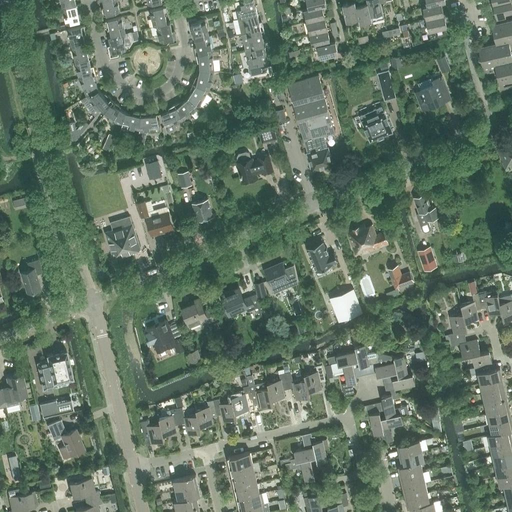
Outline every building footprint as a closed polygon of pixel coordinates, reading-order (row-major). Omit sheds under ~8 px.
[(117,0),(103,0),(106,10),(103,11),(104,15),(120,12),(117,0)] [(240,0),(242,7),(236,9),(238,18),(257,13),(255,1),(257,1),(257,0),(240,0)] [(325,0),(307,0),(309,8),(322,5),(326,4),(325,0)] [(367,0),(368,3),(372,20),(384,17),(380,0),(367,0)] [(506,0),(493,3),(496,18),(506,16),(505,12),(511,10),(511,3),(511,0),(506,0)] [(359,18),(356,6),(355,1),(343,4),(347,20),(359,18)] [(356,6),(359,18),(360,22),(372,20),(368,3),(356,6)] [(441,3),(428,6),(424,7),(427,19),(443,15),(441,3)] [(63,8),(67,24),(83,20),(82,16),(79,16),(77,4),(63,8)] [(322,5),(309,8),(305,9),(308,21),(324,17),(322,5)] [(167,23),(165,11),(167,11),(166,6),(150,10),(154,27),(157,26),(156,26),(167,23)] [(257,13),(238,18),(242,34),(264,29),(263,24),(260,25),(257,13)] [(443,15),(427,19),(429,31),(446,27),(443,15)] [(123,34),(125,33),(121,17),(105,20),(106,25),(109,24),(112,36),(122,34),(123,34)] [(324,17),(308,21),(310,33),(327,30),(324,17)] [(209,35),(205,18),(197,20),(196,18),(188,20),(190,27),(192,26),(195,38),(209,35)] [(496,42),(478,46),(480,54),(478,58),(482,60),(484,69),(495,66),(501,89),(511,86),(511,54),(509,42),(511,41),(511,18),(492,23),(496,42)] [(156,26),(157,26),(160,42),(169,40),(169,43),(177,41),(176,34),(173,34),(170,22),(167,23),(156,26)] [(85,42),(83,31),(85,30),(84,25),(68,29),(72,46),(85,42)] [(245,50),(265,45),(262,34),(265,33),(264,29),(242,34),(245,50)] [(313,46),(318,44),(330,42),(327,30),(310,33),(313,46)] [(112,36),(109,36),(112,49),(109,49),(110,57),(119,55),(118,52),(126,50),(123,34),(122,34),(112,36)] [(213,51),(209,35),(195,38),(198,50),(195,51),(196,55),(213,51)] [(330,42),(318,44),(321,57),(338,53),(335,41),(330,42)] [(89,59),(92,58),(91,53),(88,54),(85,42),(72,46),(75,62),(89,58),(89,59)] [(245,50),(250,69),(251,75),(266,72),(264,66),(272,64),(270,57),(268,57),(265,45),(245,50)] [(196,55),(197,59),(200,58),(200,70),(214,71),(213,51),(196,55)] [(445,55),(437,58),(443,71),(450,68),(445,55)] [(400,56),(392,58),(394,67),(402,65),(400,56)] [(89,58),(75,62),(79,78),(96,74),(95,70),(92,70),(89,59),(89,58)] [(194,80),(193,83),(209,90),(214,71),(200,70),(197,81),(194,80)] [(378,73),(383,92),(386,91),(388,99),(396,97),(389,70),(378,73)] [(87,96),(99,89),(94,78),(97,77),(96,74),(79,78),(87,96)] [(309,78),(288,84),(291,92),(292,95),(294,105),(294,106),(297,114),(301,128),(303,138),(304,141),(305,141),(308,150),(308,153),(316,150),(327,147),(324,135),(335,132),(332,120),(328,106),(325,96),(322,87),(322,84),(319,75),(309,78)] [(420,90),(416,91),(422,108),(426,107),(444,99),(450,97),(448,91),(442,76),(433,79),(435,84),(421,89),(420,90)] [(188,98),(199,106),(209,90),(193,83),(191,87),(194,88),(188,98)] [(81,99),(96,116),(111,98),(108,95),(106,97),(99,89),(87,96),(81,99)] [(175,104),(184,119),(199,106),(188,98),(180,105),(178,102),(175,104)] [(126,112),(116,106),(118,104),(115,101),(103,115),(121,125),(126,112)] [(176,129),(177,126),(175,123),(184,119),(175,104),(171,106),(173,109),(162,113),(165,127),(167,130),(170,132),(176,129)] [(362,120),(365,126),(370,139),(370,140),(371,140),(371,139),(379,136),(379,137),(384,135),(384,134),(392,131),(393,131),(393,130),(392,130),(385,111),(384,110),(384,111),(363,119),(362,119),(362,120)] [(140,130),(141,112),(137,112),(137,115),(126,112),(121,125),(140,130)] [(145,112),(141,112),(140,130),(160,128),(156,115),(145,116),(145,112)] [(74,121),(69,122),(72,136),(72,138),(73,140),(76,139),(89,124),(85,120),(77,129),(74,121)] [(272,123),(258,127),(262,142),(277,137),(272,123)] [(110,133),(107,140),(113,143),(116,136),(110,133)] [(506,170),(511,167),(511,138),(496,145),(506,170)] [(308,153),(313,171),(333,165),(328,147),(327,147),(316,150),(308,153)] [(237,156),(238,162),(243,181),(257,177),(256,172),(262,170),(263,172),(272,169),(268,155),(259,158),(259,159),(253,161),(252,158),(251,158),(249,152),(246,150),(239,152),(237,156)] [(158,160),(146,163),(150,178),(162,175),(158,160)] [(189,170),(179,173),(182,186),(192,183),(189,170)] [(419,212),(417,213),(423,230),(426,231),(430,230),(431,227),(428,220),(439,216),(436,207),(431,208),(426,193),(420,195),(419,194),(416,195),(415,196),(414,197),(419,212)] [(27,197),(20,199),(22,207),(29,205),(27,197)] [(213,216),(208,198),(193,203),(197,220),(213,216)] [(145,201),(137,203),(141,217),(149,215),(148,212),(145,201)] [(109,214),(106,202),(91,206),(94,218),(109,214)] [(149,217),(147,217),(148,219),(152,235),(161,233),(161,232),(173,228),(169,213),(167,206),(154,210),(148,212),(149,215),(149,217)] [(113,229),(105,232),(114,259),(134,253),(134,252),(141,249),(130,215),(111,222),(113,229)] [(347,231),(357,256),(389,243),(385,231),(377,234),(373,223),(366,226),(365,224),(347,231)] [(317,243),(307,247),(316,270),(333,264),(332,263),(338,260),(334,251),(329,254),(323,240),(317,243)] [(432,250),(420,254),(426,269),(437,265),(432,250)] [(464,251),(453,254),(455,262),(466,259),(464,251)] [(21,273),(28,293),(41,289),(37,275),(43,273),(39,259),(27,263),(30,270),(21,273)] [(294,264),(285,268),(283,261),(264,269),(271,286),(274,293),(298,282),(298,281),(294,263),(294,264)] [(399,265),(389,268),(396,287),(414,280),(411,271),(402,274),(399,265)] [(258,296),(266,294),(264,281),(255,283),(258,296)] [(240,289),(222,296),(229,314),(247,307),(248,310),(255,307),(259,306),(256,293),(250,296),(244,298),(240,289)] [(500,302),(499,297),(498,293),(497,289),(486,291),(486,289),(478,291),(478,293),(482,308),(487,307),(489,314),(502,311),(500,302)] [(345,292),(330,298),(339,320),(354,314),(345,292)] [(478,318),(476,309),(482,308),(478,293),(473,294),(474,301),(461,304),(463,312),(465,321),(466,321),(478,318)] [(511,294),(499,297),(500,302),(502,311),(504,320),(511,318),(511,294)] [(216,319),(211,307),(204,310),(200,300),(183,308),(190,326),(208,318),(209,322),(216,319)] [(466,321),(465,321),(463,312),(450,315),(454,333),(448,334),(449,339),(450,340),(465,336),(464,331),(468,330),(466,321)] [(149,331),(146,333),(148,338),(147,338),(148,339),(149,344),(149,345),(154,343),(155,344),(158,352),(175,344),(177,351),(185,349),(183,336),(174,338),(169,326),(166,320),(147,328),(149,331)] [(465,336),(450,340),(451,346),(460,344),(463,357),(472,354),(481,352),(478,339),(466,341),(465,336)] [(375,352),(368,353),(366,343),(358,345),(356,345),(357,350),(360,360),(359,360),(361,366),(370,364),(375,363),(376,366),(381,365),(379,357),(380,353),(375,352)] [(418,353),(426,351),(424,344),(417,346),(418,353)] [(45,389),(56,386),(57,386),(57,385),(56,381),(60,380),(66,379),(71,377),(73,377),(72,376),(67,351),(66,350),(65,350),(59,351),(54,353),(48,354),(47,354),(47,356),(48,360),(39,362),(37,363),(38,364),(43,388),(44,389),(45,389)] [(196,350),(189,352),(192,361),(198,359),(196,350)] [(338,361),(338,362),(339,364),(344,363),(353,361),(354,361),(359,360),(360,360),(357,350),(337,355),(338,361)] [(487,370),(486,365),(493,363),(490,350),(481,352),(472,354),(475,367),(470,368),(471,374),(478,373),(478,372),(487,370)] [(395,356),(380,352),(380,353),(379,357),(381,365),(376,366),(378,376),(398,371),(396,361),(395,356)] [(409,375),(409,374),(405,354),(395,356),(396,361),(398,371),(399,377),(409,375)] [(337,355),(328,357),(329,363),(338,361),(337,355)] [(344,363),(339,364),(338,362),(332,363),(332,364),(334,372),(345,370),(348,383),(344,384),(346,394),(355,392),(352,383),(358,381),(354,361),(353,361),(344,363)] [(427,361),(419,363),(420,369),(428,368),(427,361)] [(304,373),(305,378),(308,391),(309,391),(322,388),(321,381),(326,380),(322,364),(316,365),(317,370),(304,373)] [(478,372),(478,373),(480,383),(503,377),(500,367),(487,370),(478,372)] [(309,391),(308,391),(305,378),(293,381),(290,371),(285,373),(288,388),(294,387),(296,399),(310,396),(309,391)] [(271,400),(272,400),(285,396),(283,389),(288,388),(285,373),(279,374),(280,379),(267,382),(268,386),(271,400)] [(399,377),(393,378),(395,388),(416,383),(414,376),(414,373),(409,374),(409,375),(399,377)] [(3,392),(6,406),(20,403),(19,396),(27,394),(23,374),(7,377),(10,390),(3,392)] [(483,393),(505,388),(503,377),(480,383),(483,393)] [(268,386),(267,382),(267,381),(254,384),(253,379),(252,378),(247,379),(249,385),(252,401),(258,399),(260,407),(273,404),(272,400),(271,400),(268,386)] [(236,413),(249,410),(247,402),(252,401),(249,385),(243,387),(244,392),(231,395),(232,400),(236,413)] [(485,403),(507,398),(505,388),(483,393),(485,403)] [(387,415),(387,416),(397,414),(397,413),(393,398),(392,393),(382,395),(387,415)] [(236,413),(232,400),(220,403),(219,398),(213,399),(217,415),(222,414),(224,421),(237,417),(236,413)] [(487,413),(510,408),(507,398),(485,403),(487,413)] [(41,403),(40,403),(40,404),(43,415),(43,416),(44,416),(72,409),(73,409),(73,408),(71,400),(71,399),(70,399),(70,400),(56,403),(56,400),(56,399),(55,400),(41,403)] [(200,426),(201,426),(213,423),(212,416),(217,415),(213,399),(208,401),(209,405),(196,408),(197,413),(200,426)] [(37,404),(29,405),(33,420),(40,418),(37,404)] [(201,426),(200,426),(197,413),(184,416),(182,406),(176,408),(180,423),(185,422),(188,434),(202,431),(201,426)] [(176,408),(167,410),(168,415),(159,417),(160,422),(163,435),(164,435),(177,431),(175,424),(180,423),(176,408)] [(490,423),(511,418),(510,408),(487,413),(490,423)] [(381,417),(382,417),(380,411),(370,413),(375,433),(382,432),(385,431),(384,426),(383,426),(381,417)] [(385,431),(382,432),(383,437),(386,436),(387,442),(393,441),(389,425),(404,422),(402,415),(401,412),(397,413),(397,414),(387,416),(387,415),(382,417),(381,417),(383,426),(384,426),(385,431)] [(511,430),(511,429),(511,418),(490,423),(492,434),(511,430)] [(61,419),(47,425),(51,432),(54,439),(62,436),(65,444),(59,447),(63,457),(69,455),(85,448),(76,428),(67,432),(64,426),(61,419)] [(149,419),(146,420),(141,421),(144,437),(150,436),(151,442),(165,439),(164,435),(163,435),(160,422),(150,424),(149,419)] [(440,420),(433,422),(435,431),(442,429),(440,420)] [(488,434),(490,445),(511,440),(511,435),(511,430),(492,434),(488,434)] [(412,434),(406,435),(407,442),(414,441),(412,434)] [(328,459),(325,448),(330,447),(328,438),(316,440),(313,441),(314,446),(316,456),(317,462),(328,459)] [(398,444),(400,455),(422,450),(420,439),(414,441),(407,442),(398,444)] [(493,455),(511,450),(511,440),(490,445),(493,455)] [(310,457),(316,456),(314,446),(294,451),(295,457),(296,460),(301,459),(310,456),(310,457)] [(421,461),(425,460),(422,450),(400,455),(402,465),(421,461)] [(495,465),(511,461),(511,450),(493,455),(495,465)] [(228,457),(230,467),(252,462),(250,452),(228,457)] [(301,459),(296,460),(295,457),(291,458),(291,461),(293,467),(297,466),(298,469),(303,468),(305,479),(315,477),(310,457),(310,456),(301,459)] [(421,461),(402,465),(398,466),(401,476),(423,471),(421,461)] [(511,461),(495,465),(497,476),(511,472),(511,461)] [(252,462),(230,467),(232,477),(255,472),(252,462)] [(18,467),(11,468),(14,480),(21,478),(18,467)] [(494,469),(488,472),(491,478),(497,475),(494,469)] [(423,471),(401,476),(403,487),(426,481),(423,471)] [(255,472),(232,477),(235,488),(257,482),(255,472)] [(511,483),(511,472),(497,476),(500,486),(504,485),(511,483)] [(173,479),(176,490),(198,485),(196,474),(173,479)] [(86,501),(100,497),(98,491),(95,492),(92,477),(69,482),(73,497),(84,494),(86,501)] [(49,480),(39,482),(40,489),(51,487),(49,480)] [(426,481),(403,487),(406,497),(428,492),(426,481)] [(237,498),(259,493),(257,482),(235,488),(237,498)] [(178,500),(196,496),(197,496),(201,496),(198,485),(176,490),(178,500)] [(23,511),(23,509),(38,505),(34,490),(29,491),(28,486),(8,490),(12,511),(9,511),(23,511)] [(430,502),(428,492),(406,497),(408,507),(412,507),(412,506),(430,502)] [(259,493),(237,498),(239,508),(262,503),(259,493)] [(323,511),(319,493),(315,494),(309,495),(312,511),(323,511)] [(199,506),(197,496),(196,496),(178,500),(174,501),(177,511),(199,506)] [(100,497),(86,501),(87,506),(75,509),(76,511),(99,511),(98,504),(101,504),(100,497)] [(434,501),(430,502),(412,506),(412,507),(413,511),(433,511),(437,511),(434,501)] [(345,511),(343,502),(328,506),(329,511),(330,511),(329,511),(345,511)] [(488,511),(502,511),(501,502),(488,502),(488,511)] [(263,511),(262,503),(239,508),(240,511),(263,511)]
